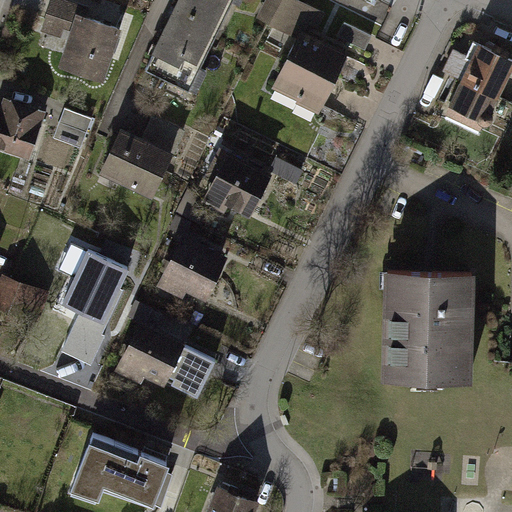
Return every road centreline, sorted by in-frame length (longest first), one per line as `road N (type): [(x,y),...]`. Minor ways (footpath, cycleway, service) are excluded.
road 1 (residential): [(256,431),(257,383),(445,0)]
road 2 (residential): [(256,431),(221,445),(198,442),(0,366)]
